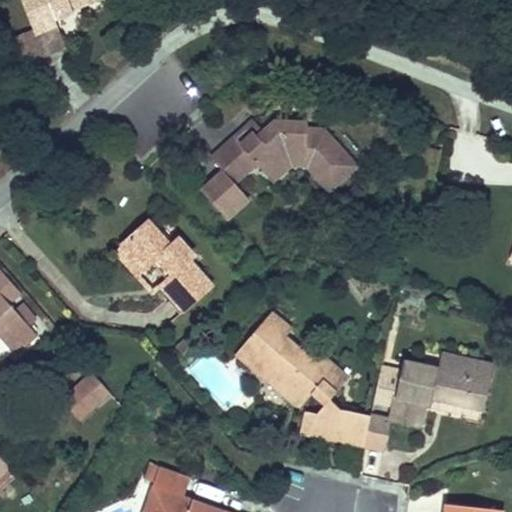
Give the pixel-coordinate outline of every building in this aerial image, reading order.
[(21,0),(34,30),(43,54),(45,57),(67,49),(56,21),(74,13),(73,10),(97,0),(21,0)] [(23,62),(43,54),(34,30),(14,38),(23,62)] [(305,158),(304,166),(308,167),(319,178),(326,172),(337,184),(356,167),(324,131),(307,130),(308,124),(276,123),(258,138),(255,134),(241,146),(235,139),(212,159),(224,172),(202,191),(227,219),(249,200),(234,183),(258,162),(265,155),(276,167),(288,157),(305,158)] [(423,147),(420,154),(439,161),(442,153),(423,147)] [(439,161),(420,154),(415,171),(434,177),(439,161)] [(293,166),(304,166),(305,158),(288,157),(276,167),(265,155),(258,162),(275,182),(293,166)] [(329,190),(337,184),(326,172),(319,178),(329,190)] [(171,246),(149,222),(116,251),(138,276),(154,262),(167,277),(160,283),(172,296),(169,298),(182,312),(212,285),(189,260),(194,256),(179,239),(171,246)] [(0,270),(0,293),(9,303),(20,293),(0,270)] [(29,325),(16,311),(9,303),(0,293),(0,337),(1,337),(17,354),(38,336),(29,325)] [(23,304),(16,311),(29,325),(36,319),(23,304)] [(271,313),(255,332),(264,332),(276,318),(271,313)] [(365,446),(371,416),(341,410),(331,400),(342,387),(332,379),(339,371),(324,358),(317,366),(285,338),(292,331),(276,318),(264,332),(255,332),(247,342),(252,346),(242,357),(263,376),(267,372),(270,376),(280,365),(284,369),(282,372),(288,378),(283,382),(285,394),(301,408),(312,395),(325,406),(317,414),(305,412),(301,433),(325,438),(325,435),(335,437),(334,440),(365,446)] [(193,332),(176,346),(183,355),(200,340),(193,332)] [(237,353),(242,357),(252,346),(247,342),(237,353)] [(391,421),(371,416),(365,446),(386,451),(392,422),(420,428),(426,404),(431,405),(433,398),(465,405),(467,396),(471,397),(488,385),(492,366),(456,358),(453,373),(404,362),(401,373),(382,369),(375,401),(394,405),(391,421)] [(263,376),(285,394),(283,382),(288,378),(282,372),(284,369),(280,365),(270,376),(267,372),(263,376)] [(349,379),(339,371),(332,379),(342,387),(349,379)] [(78,387),(96,407),(111,393),(93,374),(78,387)] [(483,409),(488,385),(471,397),(467,396),(465,405),(483,409)] [(80,421),(96,407),(78,387),(62,402),(80,421)] [(154,392),(145,401),(154,410),(163,401),(154,392)] [(0,479),(11,469),(0,457),(0,479)] [(228,511),(184,496),(180,495),(186,476),(150,463),(144,479),(155,483),(153,487),(161,490),(153,511),(228,511)] [(191,478),(186,476),(180,495),(184,496),(191,478)] [(144,511),(153,511),(161,490),(153,487),(144,511)]
